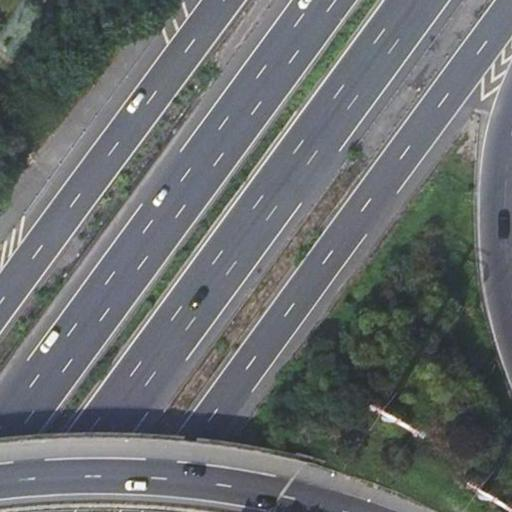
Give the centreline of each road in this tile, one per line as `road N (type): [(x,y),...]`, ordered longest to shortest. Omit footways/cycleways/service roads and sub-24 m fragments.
road 1 (motorway): [(41,511),(416,0)]
road 2 (motorway): [(142,511),(511,7)]
road 3 (motorway): [(324,0),(0,442)]
road 4 (motorway): [(224,0),(0,303)]
road 5 (motorway): [(348,511),(157,472),(0,476)]
road 6 (motorway): [(511,345),(491,211),(495,153),(511,93)]
